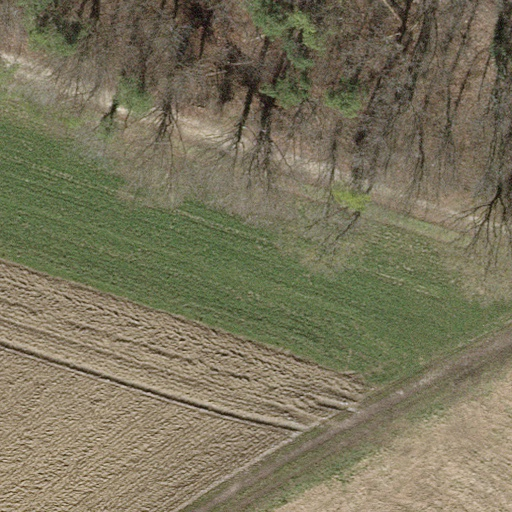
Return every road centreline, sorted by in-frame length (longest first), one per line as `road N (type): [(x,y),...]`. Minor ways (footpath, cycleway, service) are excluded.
road 1 (track): [(0,57),(511,227)]
road 2 (track): [(511,335),(192,511)]
